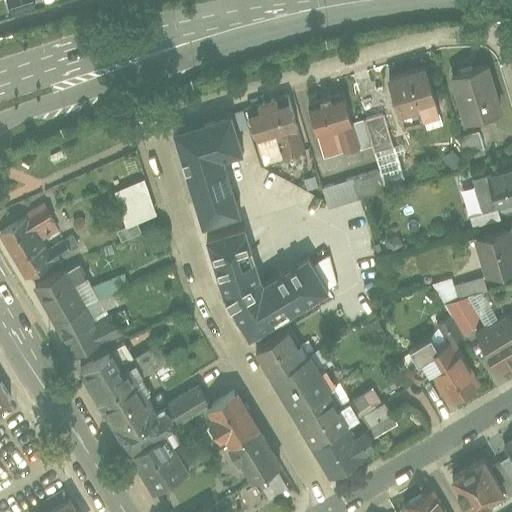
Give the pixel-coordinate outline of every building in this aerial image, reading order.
[(16,0),(0,0),(0,12),(19,7),(16,0)] [(479,66),(450,75),(463,118),(492,109),(479,66)] [(438,98),(427,67),(389,81),(400,112),(438,98)] [(354,119),(344,91),(305,105),(323,156),(358,143),(349,120),(354,119)] [(288,94),(246,108),(256,138),(298,124),(288,94)] [(221,114),(173,129),(189,180),(238,165),(234,153),(216,158),(209,137),(226,131),(221,114)] [(486,152),(479,132),(461,138),(468,158),(486,152)] [(511,201),(511,166),(488,174),(499,206),(511,201)] [(322,184),(328,205),(383,189),(377,168),(322,184)] [(157,213),(143,178),(115,189),(129,224),(157,213)] [(222,180),(190,189),(203,233),(258,217),(250,191),(227,198),(222,180)] [(49,203),(1,230),(27,275),(75,248),(49,203)] [(260,229),(207,244),(218,281),(244,273),(240,257),(266,249),(260,229)] [(476,240),(488,277),(511,269),(511,261),(502,231),(476,240)] [(302,268),(295,242),(278,247),(286,273),(302,268)] [(68,270),(35,286),(70,355),(102,339),(68,270)] [(334,302),(322,282),(278,310),(290,329),(334,302)] [(511,319),(508,314),(476,334),(501,373),(511,366),(511,319)] [(290,329),(259,348),(332,472),(377,446),(366,427),(353,435),(347,425),(290,329)] [(425,359),(451,400),(478,384),(452,342),(425,359)] [(114,346),(77,369),(129,449),(165,429),(114,346)] [(0,403),(9,399),(0,382),(0,403)] [(204,408),(247,479),(272,464),(228,393),(204,408)] [(165,429),(129,449),(151,489),(188,469),(165,429)] [(480,458),(449,477),(468,511),(483,511),(492,507),(488,499),(499,492),(480,458)] [(235,490),(248,511),(252,511),(268,502),(254,479),(235,490)] [(438,511),(426,493),(406,507),(409,511),(438,511)] [(76,511),(69,499),(46,511),(76,511)]
